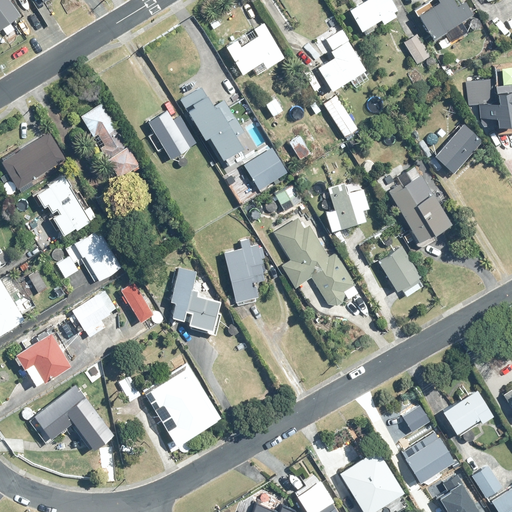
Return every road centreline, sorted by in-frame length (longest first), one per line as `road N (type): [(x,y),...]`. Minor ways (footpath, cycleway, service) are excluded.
road 1 (residential): [(145,499),(511,294)]
road 2 (residential): [(154,0),(0,94)]
road 3 (residential): [(0,476),(81,505),(145,499)]
